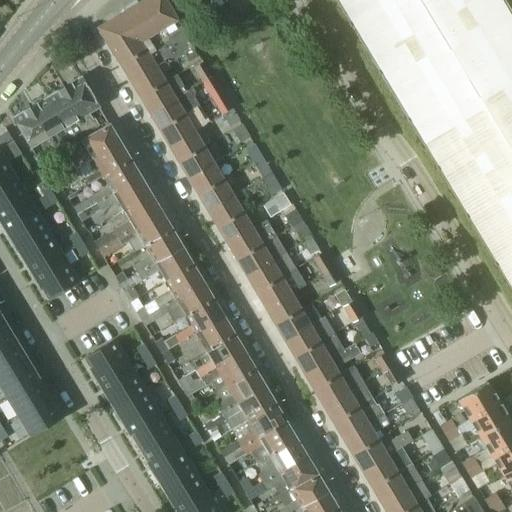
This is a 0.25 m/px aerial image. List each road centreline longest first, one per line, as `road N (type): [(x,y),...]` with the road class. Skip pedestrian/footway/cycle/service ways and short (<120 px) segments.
road 1 (residential): [(55,3),(362,511)]
road 2 (residential): [(511,335),(383,134),(313,0)]
road 3 (residential): [(0,269),(143,511)]
